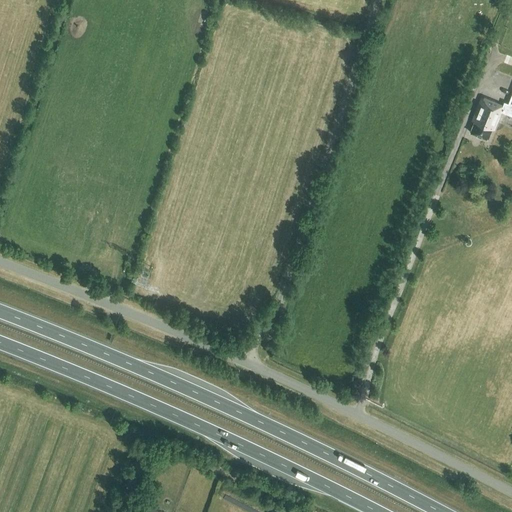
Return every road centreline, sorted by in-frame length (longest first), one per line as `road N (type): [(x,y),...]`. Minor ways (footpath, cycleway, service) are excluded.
road 1 (unclassified): [(511,494),(243,362),(0,261)]
road 2 (trunk): [(439,511),(140,368),(0,312)]
road 3 (trunk): [(0,342),(378,511)]
road 4 (track): [(243,362),(286,286),(378,0)]
